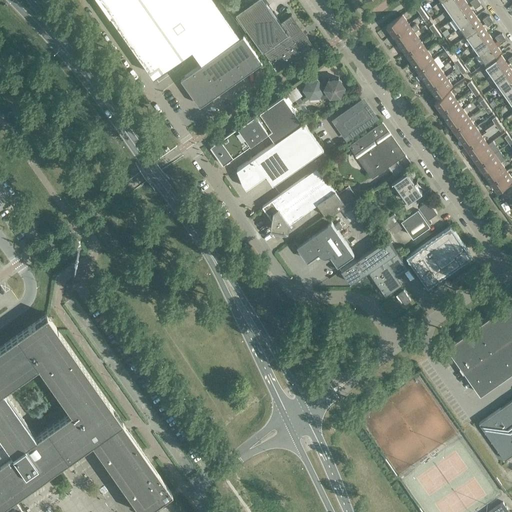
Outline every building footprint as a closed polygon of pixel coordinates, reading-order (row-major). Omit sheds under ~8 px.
[(103,0),(111,11),(111,13),(154,75),(193,48),(202,61),(241,34),(217,0),(103,0)] [(281,22),(265,0),(253,0),(236,13),(277,71),(313,46),(291,15),(281,22)] [(460,0),(442,0),(441,1),(448,9),(460,0)] [(470,7),(464,0),(460,0),(448,9),(454,18),(470,7)] [(476,16),(470,7),(454,18),(460,27),(476,16)] [(409,24),(402,15),(387,25),(393,35),(409,24)] [(482,25),(476,16),(460,27),(466,36),(482,25)] [(415,33),(409,24),(393,35),(399,44),(415,33)] [(488,34),(482,25),(466,36),(473,45),(488,34)] [(421,41),(415,33),(399,44),(405,52),(421,41)] [(244,34),(242,35),(222,49),(241,77),(263,61),(244,34)] [(494,42),(488,34),(473,45),(479,53),(494,42)] [(427,50),(421,41),(405,52),(412,61),(427,50)] [(501,52),(494,42),(479,53),(485,63),(501,52)] [(241,77),(222,49),(202,64),(221,91),(241,77)] [(433,59),(427,50),(412,61),(418,70),(433,59)] [(507,64),(501,55),(485,66),(492,75),(507,64)] [(440,68),(433,59),(418,70),(424,79),(440,68)] [(221,91),(202,64),(181,78),(200,105),(221,91)] [(511,74),(511,70),(507,64),(492,75),(498,84),(511,74)] [(446,77),(440,68),(424,79),(430,88),(446,77)] [(511,87),(511,74),(498,84),(504,93),(511,87)] [(452,86),(446,77),(430,88),(437,97),(452,86)] [(340,95),(344,86),(339,78),(329,79),(327,83),(320,84),(318,80),(308,81),(304,90),(309,98),(319,97),(321,93),(328,93),(330,96),(340,95)] [(457,100),(450,91),(435,102),(441,111),(457,100)] [(281,97),(256,115),(238,127),(251,145),(268,133),(273,141),(299,122),(281,97)] [(463,109),(457,100),(441,111),(447,120),(463,109)] [(376,118),(377,120),(377,119),(376,117),(375,116),(374,115),(373,114),(372,113),(370,112),(369,111),(368,110),(367,109),(366,108),(365,108),(366,108),(362,111),(357,104),(334,120),(339,127),(341,126),(349,136),(346,138),(347,138),(376,118)] [(469,118),(463,109),(447,120),(453,129),(469,118)] [(475,127),(469,118),(453,129),(460,138),(475,127)] [(324,148),(305,121),(234,170),(235,171),(237,169),(243,183),(247,188),(266,174),(273,184),(324,148)] [(393,138),(382,122),(350,145),(354,150),(351,152),(350,157),(348,158),(351,161),(353,160),(358,161),(360,159),(361,161),(393,138)] [(485,128),(484,128),(487,132),(495,126),(493,122),(485,128)] [(251,145),(238,127),(220,140),(211,146),(224,165),(251,145)] [(481,136),(475,127),(460,138),(466,146),(481,136)] [(488,144),(481,136),(466,146),(472,155),(488,144)] [(404,154),(393,138),(361,161),(372,176),(404,154)] [(494,153),(488,144),(472,155),(478,164),(494,153)] [(500,162),(494,153),(478,164),(484,173),(500,162)] [(506,171),(500,162),(484,173),(491,182),(506,171)] [(338,194),(319,167),(262,206),(272,220),(270,230),(288,233),(290,224),(290,223),(318,203),(327,217),(356,197),(348,187),(338,194)] [(393,181),(408,202),(422,192),(408,171),(393,181)] [(511,180),(511,178),(506,171),(491,182),(497,191),(511,180)] [(418,208),(401,220),(413,237),(430,225),(429,223),(431,222),(429,219),(437,213),(428,201),(418,208)] [(382,223),(387,230),(396,223),(392,217),(382,223)] [(322,249),(325,247),(341,236),(332,222),(315,233),(316,234),(313,236),(312,235),(297,246),(308,260),(322,250),(322,249)] [(451,226),(406,257),(428,288),(441,279),(472,257),(451,226)] [(354,254),(341,236),(325,247),(338,265),(354,254)] [(77,238),(69,244),(72,249),(80,243),(77,238)] [(387,238),(359,257),(368,270),(380,287),(408,268),(387,238)] [(368,270),(359,257),(341,270),(351,283),(367,272),(366,271),(368,270)] [(411,300),(404,290),(398,294),(405,304),(411,300)] [(511,358),(511,305),(507,305),(506,304),(482,321),(503,351),(505,349),(511,358)] [(0,511),(24,511),(23,511),(13,497),(14,497),(16,496),(22,492),(56,469),(56,468),(57,467),(68,459),(91,443),(93,445),(140,511),(142,511),(171,492),(140,447),(138,444),(130,433),(128,430),(123,424),(59,332),(58,332),(58,331),(46,314),(16,336),(0,346),(0,511)] [(447,346),(468,376),(480,367),(484,373),(472,382),(480,394),(511,371),(511,358),(505,349),(503,351),(482,321),(447,346)] [(468,376),(472,382),(484,373),(480,367),(468,376)] [(511,399),(479,423),(505,460),(511,454),(511,399)]
